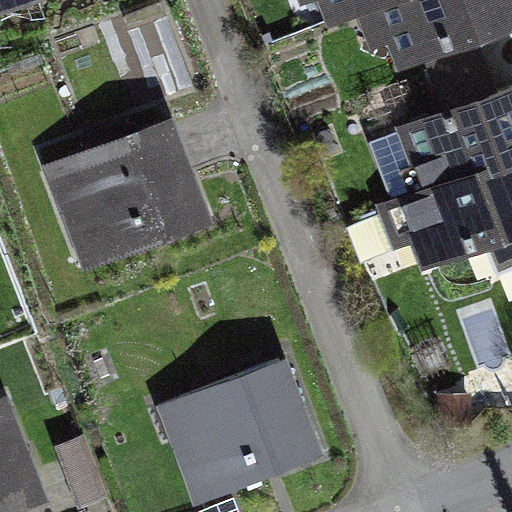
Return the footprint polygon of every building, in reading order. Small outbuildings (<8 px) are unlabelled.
[(0,0),(0,19),(55,0),(0,0)] [(511,0),(312,0),(317,9),(337,1),(346,27),(370,23),(389,70),(511,31),(511,0)] [(511,100),(392,143),(436,266),(511,239),(511,100)] [(189,121),(61,161),(97,273),(224,233),(189,121)] [(291,358),(169,405),(207,503),(329,456),(291,358)] [(26,401),(0,409),(0,511),(49,511),(62,508),(26,401)]
